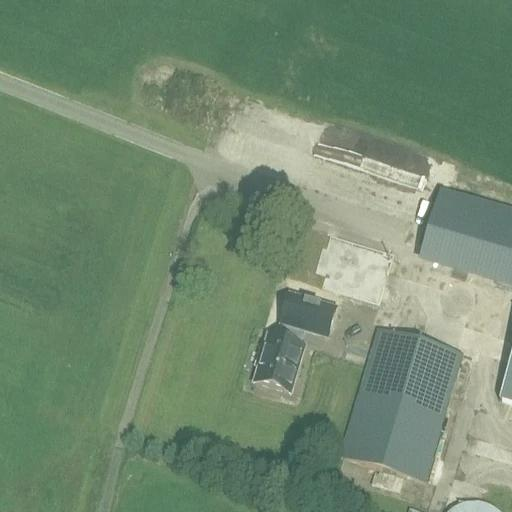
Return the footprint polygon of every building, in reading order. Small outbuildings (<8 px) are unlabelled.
[(511,213),(441,192),(425,246),(511,271),(511,213)] [(309,252),(300,250),(293,277),(331,286),(336,267),(330,265),(328,272),(320,270),(325,250),(310,246),(309,252)] [(370,269),(381,269),(381,248),(371,248),(370,269)] [(279,341),(268,338),(264,352),(260,351),(255,367),(259,368),(254,384),(289,394),(303,348),(296,347),(300,333),(325,340),(334,309),(288,296),(279,327),(283,328),(279,341)] [(339,459),(424,485),(462,356),(378,331),(339,459)] [(511,366),(501,403),(511,406),(511,366)]
